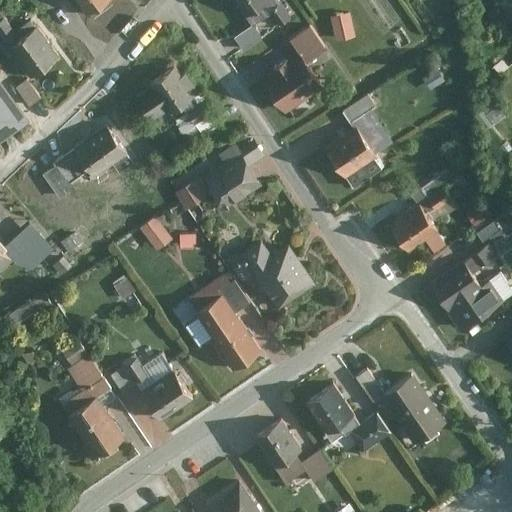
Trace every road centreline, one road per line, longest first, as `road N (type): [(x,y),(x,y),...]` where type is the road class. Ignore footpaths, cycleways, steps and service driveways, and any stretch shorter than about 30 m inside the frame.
road 1 (residential): [(172,0),(389,302)]
road 2 (residential): [(389,302),(83,511)]
road 3 (residential): [(4,174),(170,0)]
road 4 (residential): [(389,302),(487,429)]
